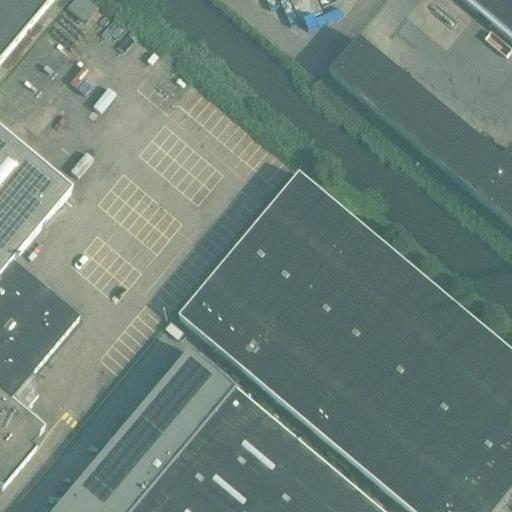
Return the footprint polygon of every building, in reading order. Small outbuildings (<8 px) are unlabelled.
[(0,0),(0,65),(54,0),(0,0)] [(511,0),(457,0),(511,45),(511,0)] [(77,324),(10,268),(69,197),(0,138),(0,492),(1,494),(35,453),(29,449),(43,432),(23,415),(37,399),(24,388),(77,324)] [(511,152),(472,197),(511,230),(511,152)] [(511,357),(402,265),(300,179),(180,323),(405,511),(500,511),(511,498),(511,357)] [(377,511),(237,395),(191,356),(60,511),(377,511)]
